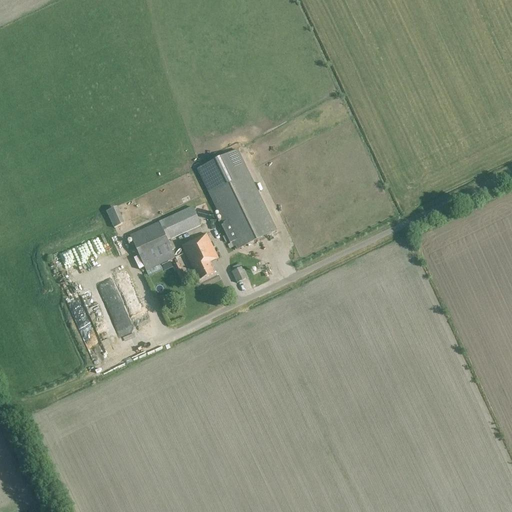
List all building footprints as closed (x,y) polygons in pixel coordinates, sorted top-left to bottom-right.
[(198,170),(209,194),(237,251),(276,231),(237,151),(198,170)] [(163,222),(171,240),(200,226),(192,208),(163,222)] [(130,236),(146,271),(175,258),(159,223),(130,236)] [(193,276),(197,283),(215,274),(210,263),(218,259),(206,235),(181,247),(195,275),(193,276)] [(186,279),(179,264),(174,266),(181,281),(186,279)] [(248,278),(242,267),(231,273),(236,284),(248,278)] [(128,291),(138,285),(131,274),(121,280),(128,291)] [(127,333),(110,288),(99,292),(115,337),(127,333)] [(96,325),(85,291),(72,295),(83,330),(96,325)] [(92,334),(96,344),(100,342),(96,332),(92,334)]
